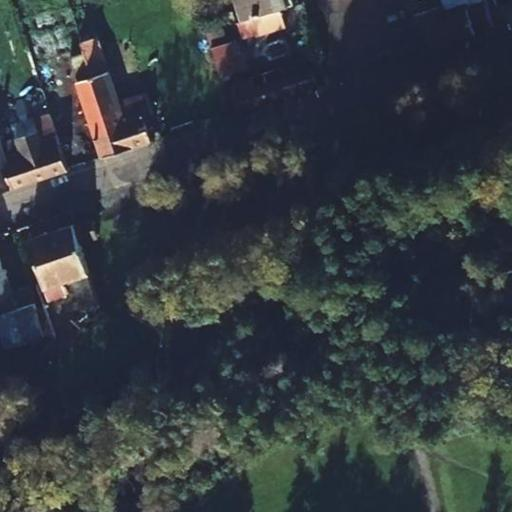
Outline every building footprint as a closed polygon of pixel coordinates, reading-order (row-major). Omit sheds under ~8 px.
[(239,0),(246,20),(290,6),(288,0),(239,0)] [(438,45),(496,27),(486,0),(412,0),(425,38),(438,45)] [(212,34),(225,78),(242,72),(234,42),(226,45),(222,31),(212,34)] [(105,73),(112,71),(101,36),(85,41),(89,53),(98,51),(105,73)] [(75,58),(99,136),(120,129),(116,115),(125,112),(121,100),(112,71),(105,73),(98,51),(89,53),(75,58)] [(304,67),(301,63),(233,85),(242,113),(321,87),(314,64),(304,67)] [(157,112),(150,91),(141,93),(148,115),(157,112)] [(125,112),(116,115),(120,129),(99,136),(105,159),(156,142),(148,115),(141,93),(121,100),(125,112)] [(0,143),(16,188),(72,170),(53,113),(36,118),(39,130),(7,141),(0,143)] [(0,143),(7,141),(0,120),(0,193),(16,188),(0,143)] [(102,234),(96,219),(79,225),(84,240),(102,234)] [(87,306),(102,302),(84,240),(79,225),(33,239),(52,300),(72,293),(69,282),(79,278),(87,306)] [(46,307),(40,308),(33,286),(21,290),(16,272),(13,272),(13,271),(10,269),(7,269),(0,249),(0,297),(15,345),(50,334),(54,332),(46,307)] [(86,331),(72,320),(59,336),(71,346),(86,331)] [(57,362),(71,346),(59,336),(45,352),(57,362)]
